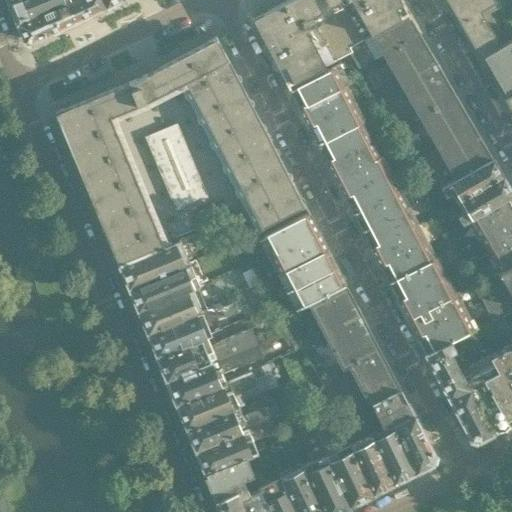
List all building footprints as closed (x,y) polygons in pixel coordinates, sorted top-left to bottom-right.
[(62,0),(7,0),(16,21),(63,2),(62,0)] [(31,41),(86,15),(105,6),(101,0),(68,0),(63,2),(16,21),(23,38),(31,41)] [(407,13),(399,0),(287,0),(252,19),(286,85),(348,52),(347,48),(407,13)] [(501,0),(445,0),(480,58),(501,46),(493,33),(498,30),(489,13),(504,4),(501,0)] [(491,157),(409,16),(348,52),(358,69),(382,55),(454,179),(491,157)] [(304,205),(264,130),(216,37),(137,78),(126,83),(130,92),(135,105),(147,100),(157,95),(160,101),(173,94),(170,88),(184,81),(261,228),(304,205)] [(511,39),(501,46),(480,58),(486,70),(495,85),(502,96),(511,90),(511,39)] [(298,107),(342,84),(348,81),(339,64),(288,89),(298,107)] [(126,83),(120,85),(124,95),(130,92),(126,83)] [(308,127),(352,104),(342,84),(298,107),(308,127)] [(130,108),(124,95),(120,85),(55,113),(117,263),(162,245),(109,116),(130,108)] [(511,90),(502,96),(511,112),(509,114),(511,118),(511,90)] [(130,92),(124,95),(130,108),(135,105),(130,92)] [(315,140),(357,119),(359,118),(352,104),(308,127),(315,140)] [(325,159),(367,139),(357,119),(315,140),(325,159)] [(146,137),(176,209),(206,196),(176,125),(146,137)] [(335,178),(376,157),(367,139),(325,159),(335,178)] [(343,195),(388,172),(384,165),(379,155),(376,157),(335,178),(343,195)] [(458,199),(501,175),(491,157),(454,179),(439,187),(444,196),(453,191),(458,199)] [(352,212),(396,190),(392,180),(388,172),(343,195),(352,212)] [(501,175),(458,199),(464,209),(455,215),(459,222),(511,193),(501,175)] [(361,228),(404,206),(396,190),(352,212),(361,228)] [(511,262),(511,193),(459,222),(461,224),(470,219),(473,226),(493,260),(498,270),(511,262)] [(369,244),(413,222),(404,206),(361,228),(369,244)] [(272,255),(317,231),(307,212),(262,235),(272,255)] [(429,257),(425,247),(417,232),(413,222),(369,244),(387,278),(429,257)] [(281,273),(327,249),(317,231),(272,255),(281,273)] [(162,245),(117,263),(118,263),(127,285),(188,260),(178,238),(162,245)] [(290,289),(335,265),(327,249),(281,273),(290,289)] [(396,297),(441,274),(431,256),(429,257),(387,278),(396,297)] [(188,260),(127,285),(137,309),(184,290),(198,285),(188,260)] [(511,262),(498,270),(485,277),(487,282),(476,288),(492,321),(511,309),(511,262)] [(300,308),(307,304),(345,284),(335,265),(290,289),(300,308)] [(406,315),(450,292),(441,274),(396,297),(406,315)] [(399,387),(345,284),(307,304),(341,369),(347,366),(368,405),(371,404),(400,389),(399,388),(398,387),(399,387)] [(184,290),(137,309),(146,333),(194,314),(184,290)] [(464,309),(458,299),(454,292),(453,291),(450,292),(406,315),(416,334),(464,309)] [(474,329),(472,326),(464,309),(416,334),(424,351),(450,337),(452,340),(474,329)] [(194,314),(146,333),(156,356),(204,336),(194,314)] [(166,381),(258,344),(251,327),(208,345),(204,336),(156,356),(166,381)] [(455,347),(452,340),(450,337),(424,351),(447,395),(468,384),(463,374),(476,367),(464,341),(455,347)] [(221,373),(259,356),(263,355),(258,344),(166,381),(175,403),(227,385),(226,382),(223,376),(221,373)] [(511,351),(511,352),(507,344),(498,349),(511,376),(511,351)] [(511,421),(511,376),(498,349),(490,354),(493,360),(479,367),(508,423),(511,421)] [(508,423),(479,367),(478,366),(476,367),(463,374),(468,384),(477,403),(475,404),(489,433),(508,423)] [(236,408),(232,397),(231,395),(256,384),(250,371),(226,382),(227,385),(175,403),(185,427),(236,408)] [(477,403),(468,384),(447,395),(469,437),(477,439),(489,433),(475,404),(477,403)] [(400,389),(371,404),(377,416),(386,412),(392,423),(412,413),(400,389)] [(195,450),(269,421),(264,408),(240,417),(236,408),(185,427),(195,450)] [(371,492),(348,444),(337,449),(317,408),(305,414),(348,504),(371,492)] [(415,470),(392,423),(386,412),(377,416),(382,427),(370,433),(395,481),(415,470)] [(434,454),(412,413),(392,423),(415,470),(432,462),(434,454)] [(331,511),(348,504),(305,414),(292,421),(311,462),(300,467),(302,470),(303,473),(322,511),(331,511)] [(255,453),(251,443),(250,442),(274,432),(269,421),(195,450),(204,473),(244,457),(245,458),(255,453)] [(395,481),(370,433),(348,444),(371,492),(395,481)] [(244,457),(204,473),(215,499),(236,490),(244,486),(242,480),(253,475),(245,458),(244,457)] [(322,511),(303,473),(302,470),(280,479),(296,511),(322,511)] [(296,511),(280,479),(259,488),(260,491),(269,511),(296,511)] [(269,511),(260,491),(249,496),(244,486),(236,490),(245,511),(269,511)] [(245,511),(236,490),(215,499),(220,511),(245,511)]
